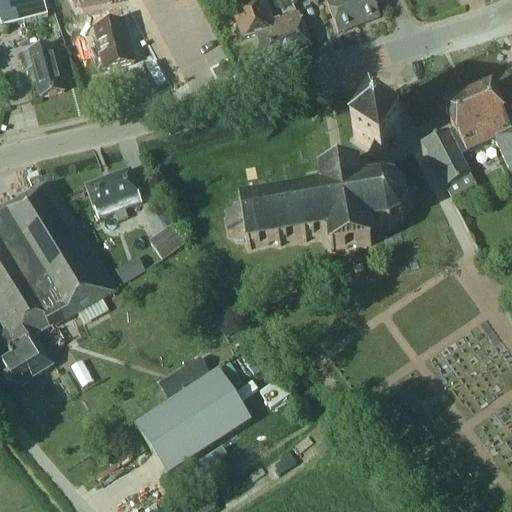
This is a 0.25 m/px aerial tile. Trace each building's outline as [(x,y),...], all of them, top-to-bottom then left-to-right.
[(48,18),(43,0),(0,0),(0,24),(2,30),(48,18)] [(74,0),(79,9),(119,0),(120,0),(74,0)] [(273,23),(264,0),(260,0),(231,11),(243,42),(257,37),(266,65),(312,49),(302,22),(301,22),(299,14),(280,21),(280,23),(274,25),(273,23)] [(339,35),(359,27),(348,0),(343,0),(327,6),(339,35)] [(348,0),(359,27),(380,19),(372,0),(348,0)] [(97,43),(94,43),(97,57),(100,56),(104,73),(134,65),(125,25),(94,32),(97,43)] [(65,83),(56,47),(24,55),(28,71),(33,70),(41,100),(65,94),(62,84),(65,83)] [(425,145),(423,146),(448,195),(452,202),(477,189),(471,178),(460,158),(494,140),(511,177),(511,132),(503,114),(504,114),(492,88),(444,110),(456,133),(450,136),(448,133),(425,145)] [(353,142),(383,161),(403,131),(395,126),(373,112),(353,142)] [(17,187),(49,179),(47,167),(14,174),(17,187)] [(362,187),(359,171),(339,175),(319,178),(322,194),(321,194),(321,195),(241,209),(243,216),(226,219),(229,240),(246,237),(248,251),(327,238),(329,239),(331,254),(372,247),(369,231),(370,231),(388,227),(388,230),(391,229),(390,227),(400,222),(402,224),(404,222),(402,220),(407,210),(409,211),(410,208),(407,208),(405,197),(408,196),(406,193),(404,195),(396,187),(398,185),(395,184),(394,186),(383,185),(383,182),(380,182),(380,185),(363,188),(362,187)] [(126,212),(142,206),(138,195),(139,195),(131,174),(86,191),(94,212),(94,211),(98,222),(116,216),(119,224),(129,221),(126,212)] [(13,362),(4,368),(6,372),(5,372),(5,373),(4,374),(4,375),(4,376),(4,377),(5,378),(5,379),(6,380),(6,381),(7,381),(8,381),(9,382),(10,382),(11,382),(12,381),(16,388),(32,378),(33,381),(54,368),(36,339),(41,336),(40,335),(52,328),(53,330),(119,294),(52,185),(0,213),(0,324),(6,334),(2,345),(5,345),(10,352),(7,354),(13,362)] [(149,243),(162,262),(185,247),(172,228),(149,243)] [(137,262),(117,274),(125,288),(145,275),(137,262)] [(210,375),(200,362),(159,388),(168,402),(210,375)] [(252,424),(219,373),(135,428),(168,478),(252,424)] [(160,496),(136,511),(148,511),(163,502),(160,496)]
